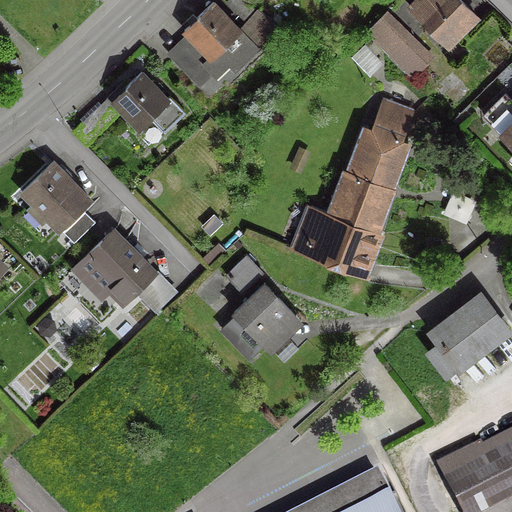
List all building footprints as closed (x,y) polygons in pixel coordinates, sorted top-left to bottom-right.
[(253,13),(238,0),(226,0),(224,3),(245,21),(253,13)] [(444,44),(473,16),(458,0),(413,0),(407,6),(444,44)] [(190,14),(185,20),(189,24),(182,30),(190,38),(171,57),(191,78),(203,66),(213,76),(227,63),(233,69),(254,48),(211,2),(194,18),(190,14)] [(415,72),(434,52),(393,12),(373,32),(415,72)] [(273,54),(290,36),(266,18),(251,33),(273,54)] [(370,72),(382,62),(365,45),(354,55),(370,72)] [(111,100),(137,127),(165,100),(138,73),(123,88),(119,84),(113,89),(117,93),(111,100)] [(511,102),(503,93),(481,115),(511,146),(511,102)] [(388,186),(400,156),(405,141),(401,139),(410,112),(379,101),(369,127),(364,125),(363,128),(369,130),(359,157),(353,155),(347,171),(388,186)] [(49,163),(20,191),(57,228),(87,199),(74,186),(73,188),(49,163)] [(343,169),(327,212),(372,229),(388,186),(347,171),(343,169)] [(378,231),(372,229),(327,212),(309,205),(293,248),(287,246),(286,249),(366,278),(367,275),(356,271),(360,260),(366,262),(378,231)] [(82,211),(61,232),(71,243),(93,222),(82,211)] [(152,273),(121,240),(110,229),(72,266),(100,295),(108,288),(121,302),(152,273)] [(244,256),(224,275),(240,291),(259,271),(244,256)] [(293,316),(289,312),(261,283),(231,312),(263,345),(293,316)] [(427,351),(443,373),(503,328),(479,296),(431,332),(439,342),(427,351)] [(511,445),(443,482),(459,511),(475,511),(511,492),(511,445)] [(394,511),(378,478),(375,472),(296,511),(394,511)]
